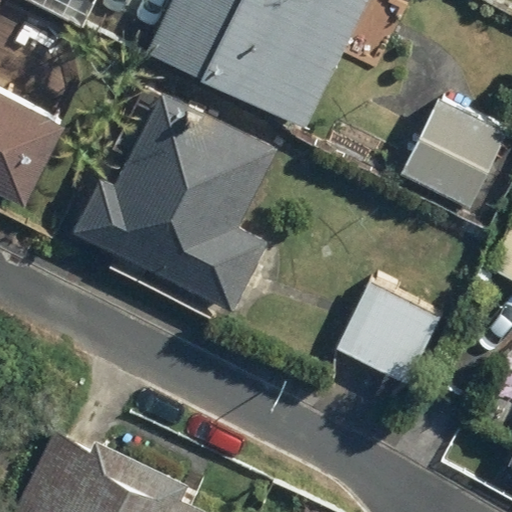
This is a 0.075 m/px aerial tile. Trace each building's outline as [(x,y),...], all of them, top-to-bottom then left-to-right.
[(0,0),(0,188),(22,200),(66,116),(0,81),(0,4),(2,0),(0,0)] [(399,15),(369,0),(163,0),(140,46),(301,127),(337,56),(370,73),(399,15)] [(508,122),(436,90),(398,173),(471,205),(508,122)] [(156,91),(119,165),(103,157),(68,226),(236,311),(272,242),(239,226),(276,153),(156,91)] [(511,219),(489,266),(511,277),(511,219)] [(91,431),(84,445),(50,428),(7,511),(216,511),(178,493),(185,478),(91,431)]
